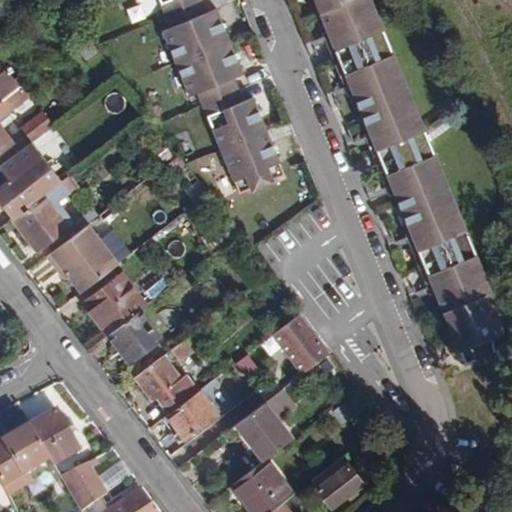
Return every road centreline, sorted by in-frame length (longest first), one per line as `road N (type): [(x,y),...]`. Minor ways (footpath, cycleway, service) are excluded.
road 1 (residential): [(262,0),(422,427),(399,484),(372,511)]
road 2 (residential): [(181,511),(61,353)]
